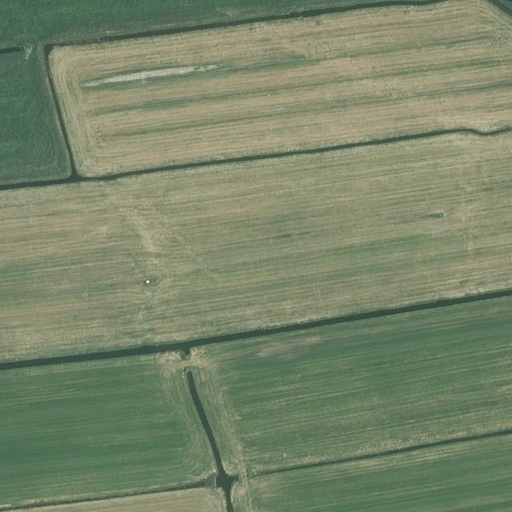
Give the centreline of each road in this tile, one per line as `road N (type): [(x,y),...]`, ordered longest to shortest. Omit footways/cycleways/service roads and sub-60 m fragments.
road 1 (track): [(134,508),(212,492),(180,374),(199,354),(511,303)]
road 2 (track): [(181,373),(0,389)]
